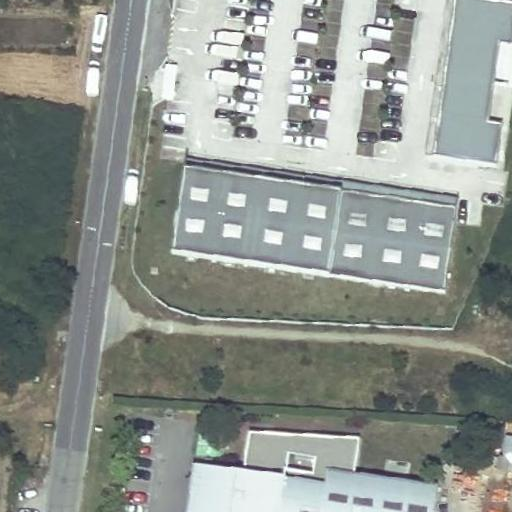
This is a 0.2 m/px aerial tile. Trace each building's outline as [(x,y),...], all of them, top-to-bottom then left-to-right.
[(511,8),(511,0),(448,0),(430,149),(492,156),(497,114),(486,112),(495,38),(508,39),(511,8)] [(175,65),(165,63),(160,97),(170,98),(175,65)] [(181,168),(456,209),(457,201),(183,160),(181,168)] [(181,168),(168,253),(444,294),(456,209),(181,168)] [(511,468),(511,436),(504,436),(502,468),(511,468)] [(318,484),(189,464),(185,484),(194,486),(189,511),(426,511),(431,487),(320,470),(318,484)] [(189,511),(194,486),(185,484),(181,511),(189,511)]
